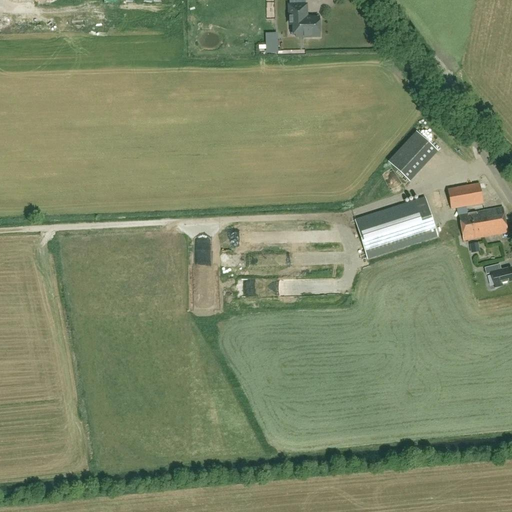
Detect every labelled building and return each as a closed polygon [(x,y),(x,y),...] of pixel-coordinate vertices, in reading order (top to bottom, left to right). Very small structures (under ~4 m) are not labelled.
[(318,19),(306,19),(306,5),(289,5),(290,25),(295,25),(295,37),(319,37),(318,19)] [(412,165),(426,160),(420,144),(406,149),(412,165)] [(451,210),(483,204),(480,185),(447,190),(451,210)] [(368,259),(437,237),(425,199),(355,221),(368,259)] [(463,242),(508,233),(503,208),(459,216),(463,242)] [(496,266),(485,269),(486,275),(491,274),(495,289),(503,287),(502,284),(511,282),(511,268),(498,272),(496,266)]
